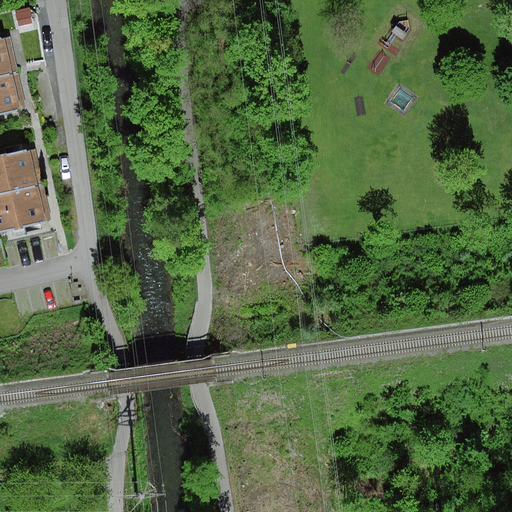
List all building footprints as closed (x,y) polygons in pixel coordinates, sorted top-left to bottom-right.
[(29,8),(16,11),(19,26),(32,23),(29,8)] [(0,75),(18,72),(14,49),(6,51),(3,39),(0,39),(0,75)] [(18,72),(0,75),(0,112),(18,108),(15,96),(23,95),(18,72)] [(0,194),(42,185),(37,163),(30,164),(27,152),(0,158),(0,194)] [(42,185),(0,194),(0,231),(42,222),(39,210),(47,208),(42,185)]
